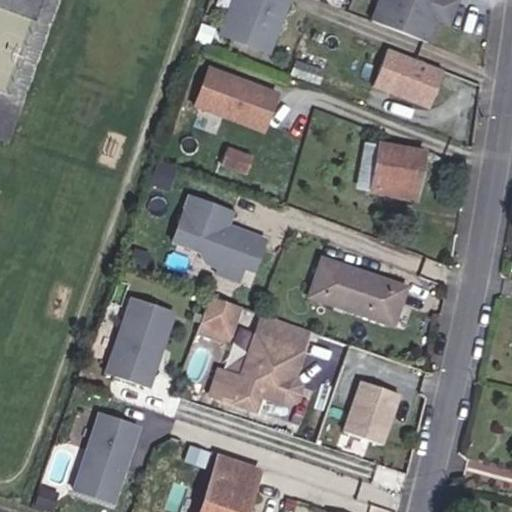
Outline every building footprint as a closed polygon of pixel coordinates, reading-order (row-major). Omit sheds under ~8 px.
[(222,0),(207,42),(256,60),(275,8),(265,5),(264,3),(265,0),(222,0)] [(434,0),(381,0),(370,30),(426,51),(435,27),(433,23),(435,17),(450,23),(456,8),(434,0)] [(450,23),(435,17),(433,23),(435,27),(447,32),(450,23)] [(194,51),(199,37),(187,33),(182,47),(194,51)] [(418,112),(431,74),(375,53),(361,91),(418,112)] [(201,66),(190,109),(265,128),(275,85),(201,66)] [(348,196),(363,198),(370,147),(354,144),(348,196)] [(363,198),(409,205),(414,155),(370,147),(363,198)] [(212,171),(237,179),(241,163),(217,155),(212,171)] [(229,218),(186,203),(170,249),(198,259),(203,270),(217,274),(227,269),(241,274),(250,277),(261,244),(238,236),(236,240),(223,235),(229,218)] [(130,269),(134,255),(120,251),(115,265),(130,269)] [(389,332),(402,294),(318,264),(304,303),(389,332)] [(236,288),(241,274),(227,269),(217,274),(214,281),(236,288)] [(189,325),(220,337),(230,308),(198,298),(189,325)] [(135,390),(160,313),(118,299),(92,376),(135,390)] [(292,400),(294,398),(296,394),(296,390),(295,386),(291,381),(284,377),(293,349),(246,334),(229,387),(223,403),(248,412),(254,395),(283,404),(288,403),(292,400)] [(358,377),(340,428),(384,443),(402,392),(358,377)] [(203,397),(223,403),(229,387),(209,380),(203,397)] [(111,459),(113,452),(117,454),(127,423),(86,409),(60,484),(102,498),(115,461),(111,459)] [(342,432),(338,447),(368,455),(372,440),(342,432)] [(223,511),(226,506),(235,508),(249,473),(208,457),(185,511),(223,511)] [(330,511),(300,501),(296,511),(330,511)]
